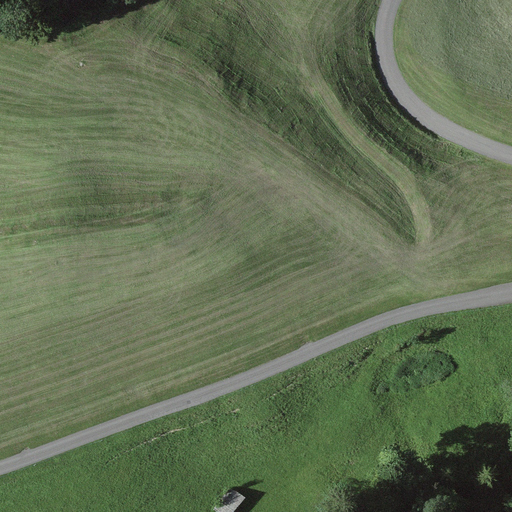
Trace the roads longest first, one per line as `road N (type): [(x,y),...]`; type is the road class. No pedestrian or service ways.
road 1 (unclassified): [(0,469),(380,322),(511,293)]
road 2 (unclassified): [(511,155),(448,130),(397,90),(384,39),(393,0)]
